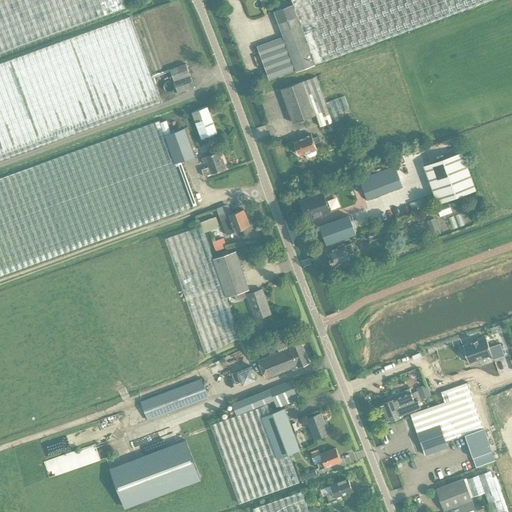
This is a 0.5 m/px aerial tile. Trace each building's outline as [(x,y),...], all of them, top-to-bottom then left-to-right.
[(0,0),(0,53),(126,7),(123,0),(0,0)] [(259,46),(263,58),(270,77),(296,68),(297,71),(315,64),(488,0),(291,0),(293,4),(274,11),(283,36),(259,46)] [(162,103),(129,15),(15,56),(0,62),(0,160),(47,144),(162,103)] [(186,64),(170,69),(178,92),(194,87),(186,64)] [(337,114),(349,110),(344,96),(332,100),(326,103),(316,76),(304,81),(281,89),(294,123),(316,115),(320,127),(326,124),(326,125),(339,120),(337,114)] [(196,129),(193,119),(187,121),(191,131),(196,129)] [(166,120),(160,122),(160,121),(0,178),(0,275),(191,207),(197,205),(181,161),(195,156),(185,128),(171,133),(166,120)] [(319,136),(313,138),(311,134),(305,136),(305,137),(294,141),(299,155),(307,152),(308,156),(310,157),(316,155),(317,153),(315,149),(317,148),(315,142),(320,140),(319,136)] [(204,176),(225,169),(219,151),(209,155),(208,152),(201,154),(203,157),(202,158),(204,163),(207,162),(209,167),(202,169),(204,176)] [(463,151),(424,165),(438,203),(476,190),(463,151)] [(395,166),(359,179),(367,200),(403,187),(395,166)] [(324,185),(314,189),(316,195),(300,201),(307,220),(330,212),(323,193),(327,192),(324,185)] [(448,204),(437,208),(440,216),(451,212),(448,204)] [(226,205),(217,209),(226,235),(250,226),(244,209),(229,214),(226,205)] [(349,215),(321,225),(327,244),(356,233),(349,215)] [(172,236),(165,238),(205,354),(211,351),(235,340),(240,337),(239,334),(226,297),(234,294),(236,301),(247,297),(245,291),(249,289),(236,251),(213,259),(204,232),(219,226),(215,216),(190,225),(191,229),(172,236)] [(392,233),(388,223),(367,231),(370,241),(392,233)] [(224,238),(213,242),(215,248),(216,250),(227,246),(224,238)] [(333,265),(350,259),(347,252),(354,250),(351,243),(345,245),(344,243),(337,245),(338,248),(328,251),(331,258),(330,260),(331,263),(333,264),(333,265)] [(262,289),(248,294),(256,318),(271,314),(262,289)] [(291,344),(288,335),(274,341),(279,352),(258,361),(265,378),(290,368),(294,370),(298,369),(298,366),(309,362),(300,340),(291,344)] [(463,345),(469,363),(469,362),(491,355),(493,360),(505,355),(501,343),(489,347),(486,337),(485,337),(478,340),(477,340),(471,342),(463,345)] [(442,359),(431,362),(435,372),(438,375),(446,372),(442,359)] [(149,420),(209,397),(202,378),(141,401),(149,420)] [(291,380),(270,388),(232,403),(237,414),(274,399),(277,408),(298,399),(291,380)] [(445,402),(411,414),(417,432),(417,433),(439,424),(446,440),(446,441),(465,435),(484,428),(483,427),(468,382),(444,390),(441,391),(445,402)] [(421,386),(416,388),(419,394),(420,398),(421,399),(425,397),(431,395),(427,384),(421,386)] [(387,401),(381,404),(384,413),(415,401),(412,395),(410,388),(386,398),(387,401)] [(415,401),(384,413),(388,421),(403,415),(421,407),(418,399),(415,401)] [(258,408),(234,416),(210,425),(239,504),(270,493),(300,482),(289,454),(300,450),(284,408),(271,413),(267,404),(258,408)] [(307,418),(315,439),(329,434),(328,432),(329,430),(328,426),(326,426),(321,413),(307,418)] [(439,424),(417,433),(420,440),(423,449),(446,441),(439,424)] [(484,428),(465,435),(476,467),(495,460),(484,428)] [(186,440),(110,469),(124,506),(200,478),(186,440)] [(313,457),(312,457),(315,464),(317,463),(320,469),(325,467),(341,461),(336,448),(320,454),(313,457)] [(318,449),(311,452),(313,457),(320,454),(318,449)] [(316,469),(303,473),(305,480),(318,475),(316,469)] [(491,470),(466,479),(468,483),(473,496),(485,491),(493,511),(506,511),(493,475),(491,470)] [(466,477),(436,489),(445,510),(446,510),(472,500),(466,484),(468,483),(466,479),(466,477)] [(324,487),(330,502),(338,499),(337,496),(353,490),(348,478),(324,487)] [(253,508),(254,511),(309,511),(302,491),(253,508)] [(446,511),(464,511),(475,508),(472,500),(446,510),(446,511)]
